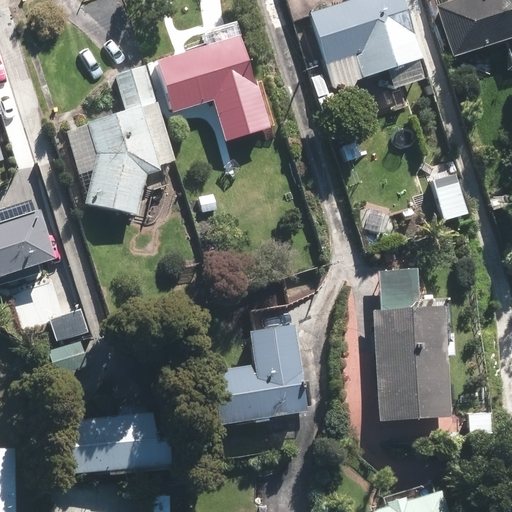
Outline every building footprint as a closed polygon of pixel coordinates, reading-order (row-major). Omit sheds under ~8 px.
[(400,0),(337,0),(308,9),(329,83),(418,57),(400,0)] [(511,0),(462,0),(437,8),(451,51),(511,30),(511,0)] [(243,41),(155,67),(167,106),(216,91),(230,135),(268,124),(243,41)] [(142,70),(117,79),(126,106),(151,97),(142,70)] [(92,127),(100,151),(89,198),(138,210),(147,170),(161,166),(142,110),(92,127)] [(41,215),(0,227),(0,272),(53,256),(41,215)] [(442,310),(374,315),(381,416),(449,411),(442,310)] [(256,372),(235,375),(243,417),(308,405),(294,327),(249,335),(256,372)] [(493,409),(468,411),(470,433),(495,430),(493,409)] [(157,415),(73,425),(78,468),(162,458),(157,415)] [(448,511),(442,492),(376,511),(448,511)]
